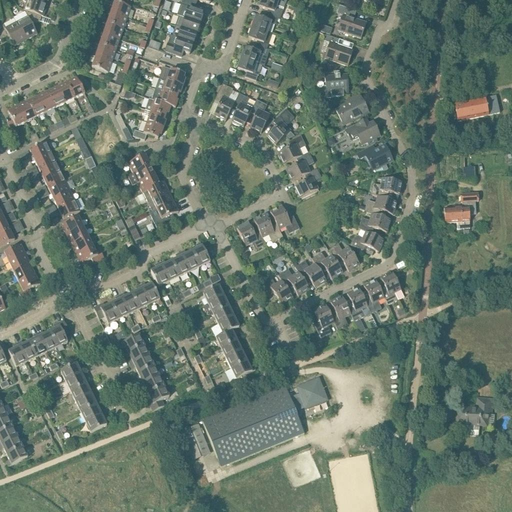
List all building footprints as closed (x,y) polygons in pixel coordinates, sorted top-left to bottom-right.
[(25,12),(27,13),(28,13),(41,17),(41,18),(42,18),(48,0),(22,0),(22,1),(26,3),(23,12),(25,12)] [(192,10),(194,5),(185,2),(185,1),(182,0),(177,16),(179,17),(184,19),(200,24),(203,14),(192,10)] [(286,5),(278,3),(270,0),(261,0),(258,8),(268,11),(266,16),(277,20),(280,21),(286,5)] [(114,3),(110,14),(126,20),(130,9),(114,3)] [(353,20),(356,12),(339,6),(336,15),(343,17),(337,32),(360,40),(366,24),(353,20)] [(22,20),(16,24),(26,42),(37,36),(32,26),(39,23),(41,18),(41,17),(28,13),(27,13),(25,12),(25,14),(20,17),(22,20)] [(122,31),(126,20),(110,14),(106,25),(122,31)] [(275,25),(277,20),(266,16),(264,22),(255,18),(251,28),(267,34),(270,24),(275,25)] [(200,24),(184,19),(179,17),(175,27),(181,29),(196,34),(200,24)] [(152,29),(155,21),(149,20),(146,27),(152,29)] [(2,25),(1,28),(0,29),(0,41),(2,42),(9,39),(14,48),(26,42),(16,24),(5,29),(3,26),(2,25)] [(106,25),(103,36),(119,42),(122,31),(106,25)] [(172,37),(177,39),(193,45),(196,34),(181,29),(175,27),(172,37)] [(257,42),(255,47),(267,51),(272,36),(267,34),(251,28),(248,39),(257,42)] [(103,36),(99,47),(115,53),(119,42),(103,36)] [(337,47),(339,41),(326,36),(323,43),(329,45),(324,60),(347,68),(352,52),(337,47)] [(189,56),(193,45),(177,39),(172,37),(170,37),(165,53),(175,57),(177,51),(189,56)] [(99,47),(95,58),(111,64),(115,53),(99,47)] [(270,52),(267,51),(255,47),(253,53),(244,50),(241,60),(262,67),(264,68),(270,52)] [(91,69),(107,75),(111,64),(95,58),(91,69)] [(259,77),(262,67),(241,60),(237,70),(246,74),(244,78),(256,82),(258,77),(259,77)] [(162,69),(159,79),(161,80),(166,82),(182,87),(185,80),(183,80),(184,76),(170,71),(165,70),(162,69)] [(325,78),(326,98),(349,96),(347,77),(339,77),(339,76),(334,77),(335,77),(325,78)] [(76,78),(66,83),(74,100),(84,95),(76,78)] [(155,90),(162,93),(177,98),(178,95),(180,95),(182,87),(166,82),(161,80),(159,79),(155,90)] [(74,100),(66,83),(56,88),(64,105),(74,100)] [(107,90),(119,94),(121,87),(110,83),(107,90)] [(225,123),(233,107),(237,98),(231,95),(233,90),(223,85),(214,103),(219,105),(214,117),(225,123)] [(64,105),(56,88),(46,93),(54,110),(64,105)] [(151,101),(154,102),(159,104),(170,108),(175,110),(177,102),(176,101),(177,98),(162,93),(155,90),(151,101)] [(36,98),(45,114),(54,110),(46,93),(36,98)] [(250,114),(252,110),(254,107),(248,104),(250,100),(239,95),(237,98),(233,107),(238,110),(231,123),(243,129),(250,114)] [(340,105),(342,109),(337,112),(344,126),(367,115),(358,96),(340,105)] [(500,114),(496,97),(485,99),(485,98),(467,102),(467,100),(463,101),(463,103),(453,105),(457,124),(500,114)] [(27,102),(35,119),(45,114),(36,98),(27,102)] [(145,111),(151,113),(165,118),(166,115),(168,116),(170,108),(159,104),(154,102),(151,101),(148,100),(145,111)] [(263,114),(267,106),(257,101),(254,107),(252,110),(250,114),(255,116),(249,129),(261,135),(269,117),(263,114)] [(17,107),(25,124),(35,119),(27,102),(17,107)] [(25,124),(17,107),(7,112),(12,122),(7,125),(13,135),(18,133),(16,128),(25,124)] [(285,127),(295,119),(286,110),(273,123),(277,127),(266,137),(275,147),(290,133),(285,127)] [(151,113),(147,124),(163,129),(165,122),(164,122),(165,118),(151,113)] [(365,123),(346,132),(350,141),(357,138),(361,147),(368,144),(369,146),(378,141),(377,139),(379,138),(378,137),(381,136),(377,129),(375,130),(372,124),(367,127),(365,123)] [(160,137),(163,129),(147,124),(143,134),(135,131),(133,137),(145,141),(146,136),(157,140),(159,137),(160,137)] [(347,138),(344,132),(331,139),(334,145),(347,138)] [(283,167),(296,160),(301,157),(298,151),(306,147),(301,137),(288,143),(291,148),(277,155),(283,167)] [(29,152),(34,162),(51,154),(46,144),(29,152)] [(386,165),(391,163),(384,148),(374,154),(371,148),(356,156),(358,161),(366,158),(373,171),(374,171),(375,174),(389,171),(386,165)] [(291,183),(304,177),(304,176),(309,174),(306,168),(314,164),(309,153),(301,157),(296,160),(298,165),(286,172),(291,183)] [(51,154),(34,162),(39,172),(55,164),(51,154)] [(132,175),(149,167),(144,157),(127,165),(132,175)] [(39,172),(43,182),(60,173),(55,164),(39,172)] [(137,185),(154,176),(149,167),(132,175),(127,177),(132,187),(137,185)] [(461,179),(474,179),(473,168),(461,168),(461,179)] [(309,174),(304,176),(304,177),(307,182),(294,188),(300,200),(317,191),(314,185),(322,181),(318,170),(309,174)] [(60,173),(43,182),(48,191),(65,183),(60,173)] [(158,186),(154,176),(137,185),(142,195),(143,194),(147,192),(159,186),(158,186)] [(381,187),(373,185),(370,196),(377,198),(387,201),(388,195),(399,197),(401,184),(382,180),(381,187)] [(48,191),(53,201),(70,193),(65,183),(48,191)] [(147,192),(143,194),(148,204),(168,193),(163,183),(158,186),(159,186),(147,192)] [(105,199),(109,197),(105,188),(101,190),(105,199)] [(70,193),(53,201),(58,211),(74,202),(70,193)] [(152,213),(156,211),(173,203),(168,193),(148,204),(152,213)] [(469,216),(476,216),(475,203),(478,203),(477,194),(460,195),(460,204),(462,204),(462,209),(444,210),(445,224),(456,224),(457,230),(469,229),(469,223),(469,216)] [(377,198),(376,204),(368,202),(366,209),(359,207),(358,211),(378,218),(380,213),(392,217),(396,205),(387,201),(377,198)] [(63,221),(79,213),(74,202),(58,211),(63,221)] [(152,213),(149,215),(154,225),(156,230),(175,222),(172,216),(173,216),(178,213),(173,203),(156,211),(152,213)] [(279,232),(279,231),(285,228),(288,236),(300,231),(293,217),(287,220),(281,208),(270,214),(276,226),(279,232)] [(262,240),(263,239),(268,237),(272,244),(283,239),(279,231),(279,232),(276,226),(270,228),(265,216),(253,222),(259,234),(259,235),(260,235),(262,240)] [(372,216),(369,222),(362,219),(359,230),(371,236),(374,230),(386,235),(390,222),(372,216)] [(66,236),(83,228),(78,218),(61,226),(66,236)] [(115,224),(120,234),(126,231),(121,221),(115,224)] [(0,236),(9,232),(4,222),(0,224),(0,236)] [(245,248),(252,245),(255,252),(266,247),(263,239),(262,240),(260,235),(259,235),(259,234),(254,237),(248,224),(236,230),(245,248)] [(66,236),(70,246),(87,238),(83,228),(66,236)] [(9,232),(0,236),(0,249),(14,242),(9,232)] [(365,234),(363,239),(355,236),(350,247),(363,253),(365,248),(375,253),(378,254),(383,242),(365,234)] [(87,238),(70,246),(75,256),(92,247),(87,238)] [(197,250),(191,253),(199,269),(210,264),(200,244),(195,247),(197,250)] [(25,256),(20,246),(3,254),(8,264),(25,256)] [(348,249),(343,252),(339,246),(328,252),(331,257),(336,264),(340,261),(344,267),(348,273),(359,266),(348,249)] [(92,247),(75,256),(80,266),(91,260),(94,266),(105,261),(102,255),(97,257),(92,247)] [(189,274),(199,269),(191,253),(186,256),(184,252),(179,255),(189,274)] [(331,257),(326,261),(322,254),(311,261),(315,266),(324,281),(329,278),(331,281),(342,274),(336,264),(331,257)] [(178,279),(189,274),(179,255),(175,257),(176,260),(171,263),(178,279)] [(25,256),(8,264),(13,274),(30,266),(25,256)] [(168,284),(178,279),(171,263),(165,266),(164,262),(159,265),(168,284)] [(307,278),(314,290),(325,283),(324,281),(315,266),(309,269),(305,262),(298,267),(296,263),(292,265),(298,274),(302,281),(307,278)] [(154,267),(156,270),(150,273),(158,289),(168,284),(159,265),(154,267)] [(13,274),(18,284),(35,276),(30,266),(13,274)] [(298,274),(292,278),(288,271),(278,277),(281,282),(291,297),(295,294),(298,298),(309,291),(302,281),(298,274)] [(387,308),(396,303),(398,302),(395,295),(400,292),(392,274),(380,280),(382,283),(377,286),(384,300),(387,308)] [(210,280),(206,282),(208,287),(221,281),(218,275),(210,279),(210,280)] [(30,290),(39,286),(35,276),(18,284),(23,294),(19,295),(22,301),(32,296),(30,290)] [(281,282),(280,283),(276,286),(271,279),(261,286),(269,297),(273,295),(281,306),(292,299),(291,297),(281,282)] [(206,282),(203,284),(196,287),(199,292),(208,287),(206,282)] [(369,300),(364,303),(367,308),(370,315),(382,310),(378,303),(384,300),(377,286),(375,282),(363,288),(369,300)] [(151,285),(146,288),(144,285),(139,287),(149,306),(159,301),(151,285)] [(135,289),(136,293),(131,295),(138,311),(149,306),(139,287),(135,289)] [(221,293),(218,287),(202,295),(207,306),(226,296),(224,292),(221,293)] [(348,311),(350,316),(354,323),(365,318),(361,311),(367,308),(364,303),(358,290),(346,296),(353,309),(348,311)] [(185,292),(176,297),(178,302),(187,297),(185,292)] [(125,298),(123,295),(119,297),(128,316),(138,311),(131,295),(125,298)] [(207,306),(205,307),(210,317),(212,316),(228,308),(225,303),(229,301),(226,296),(207,306)] [(110,305),(118,321),(128,316),(119,297),(114,299),(116,303),(110,305)] [(350,316),(348,311),(344,303),(342,298),(330,304),(336,316),(331,319),(333,325),(337,331),(348,326),(345,319),(350,316)] [(107,326),(118,321),(110,305),(106,308),(104,303),(93,308),(99,321),(104,318),(107,326)] [(328,327),(333,325),(331,319),(325,307),(313,312),(319,325),(314,327),(320,340),(331,335),(328,327)] [(212,316),(217,326),(236,317),(234,312),(231,314),(228,308),(212,316)] [(223,336),(234,331),(238,329),(236,323),(239,321),(236,317),(217,326),(222,336),(223,336)] [(67,344),(63,336),(70,333),(64,321),(53,326),(55,330),(49,333),(57,349),(67,344)] [(223,336),(222,336),(215,340),(220,350),(236,342),(234,337),(237,336),(234,331),(223,336)] [(49,333),(43,336),(41,333),(37,335),(46,354),(57,349),(49,333)] [(206,344),(201,334),(196,337),(201,347),(206,344)] [(34,340),(28,343),(36,359),(46,354),(37,335),(32,337),(34,340)] [(143,347),(138,336),(119,346),(122,351),(125,349),(127,355),(143,347)] [(242,347),(239,348),(236,342),(220,350),(225,361),(244,351),(242,347)] [(21,343),(16,345),(25,364),(36,359),(28,343),(23,346),(21,343)] [(13,351),(7,353),(15,369),(25,364),(16,345),(12,347),(13,351)] [(130,360),(127,362),(129,367),(148,357),(143,347),(127,355),(130,360)] [(243,357),(247,356),(244,351),(225,361),(231,371),(246,363),(243,357)] [(132,371),(135,370),(138,375),(153,368),(148,357),(129,367),(132,371)] [(246,363),(231,371),(236,381),(255,372),(252,367),(249,369),(246,363)] [(60,373),(65,383),(84,374),(82,369),(78,371),(76,365),(60,373)] [(140,381),(137,382),(139,387),(158,378),(153,368),(138,375),(140,381)] [(65,383),(70,393),(86,386),(83,380),(86,379),(84,374),(65,383)] [(148,396),(164,388),(158,378),(139,387),(142,392),(145,390),(148,396)] [(211,445),(220,468),(304,435),(295,412),(304,408),(305,410),(327,402),(318,380),(297,388),(299,396),(290,399),(286,388),(202,421),(210,441),(205,442),(207,447),(211,445)] [(9,387),(7,382),(0,385),(0,386),(2,390),(9,387)] [(88,391),(86,386),(70,393),(75,404),(94,394),(92,390),(88,391)] [(169,399),(165,391),(164,388),(148,396),(150,401),(147,402),(153,412),(165,406),(162,402),(169,399)] [(93,401),(96,399),(94,394),(75,404),(80,414),(96,406),(93,401)] [(17,400),(18,403),(17,404),(21,411),(26,408),(23,401),(21,397),(17,400)] [(479,428),(488,429),(489,415),(492,415),(493,400),(476,399),(475,406),(470,405),(470,409),(458,408),(457,427),(464,427),(463,436),(479,437),(479,428)] [(99,412),(96,406),(80,414),(85,424),(104,415),(102,410),(99,412)] [(85,424),(89,433),(90,435),(106,427),(103,421),(106,419),(104,415),(85,424)] [(0,433),(12,428),(6,418),(0,420),(0,433)] [(180,432),(190,457),(208,449),(207,447),(205,442),(199,425),(180,432)] [(0,446),(17,438),(12,428),(0,433),(0,446)] [(0,452),(3,451),(6,457),(22,449),(17,438),(0,446),(0,452)] [(5,464),(8,468),(27,459),(22,449),(6,457),(9,462),(5,464)]
